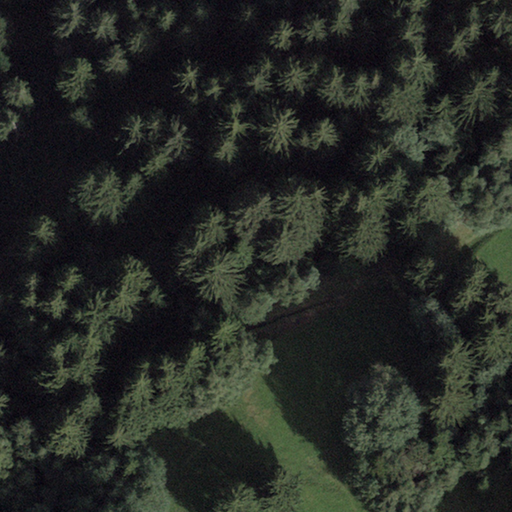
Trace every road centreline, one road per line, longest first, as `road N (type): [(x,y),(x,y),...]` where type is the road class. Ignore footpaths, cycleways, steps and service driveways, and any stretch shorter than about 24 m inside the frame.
road 1 (track): [(511,211),(413,265),(119,372),(62,403),(0,454)]
road 2 (track): [(0,278),(63,194),(259,0)]
